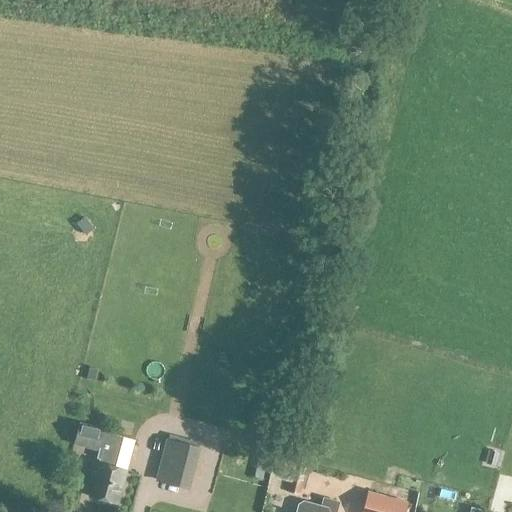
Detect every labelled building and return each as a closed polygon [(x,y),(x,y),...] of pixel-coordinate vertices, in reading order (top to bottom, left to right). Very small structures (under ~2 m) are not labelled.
[(40,399),(26,411),(34,422),(49,410),(40,399)] [(80,424),(75,443),(98,449),(102,433),(103,430),(80,424)] [(99,461),(98,463),(94,462),(89,482),(93,483),(90,496),(117,503),(126,471),(115,468),(123,438),(102,433),(98,449),(99,449),(96,460),(99,461)] [(157,479),(188,487),(198,449),(167,440),(157,479)] [(293,475),(289,492),(299,494),(306,465),(274,457),(271,470),(293,475)] [(361,511),(403,511),(406,503),(367,492),(361,511)] [(333,511),(335,504),(322,501),(320,509),(299,503),(296,511),(333,511)]
